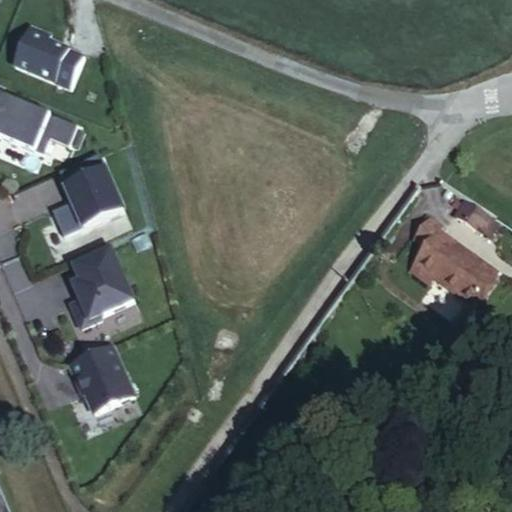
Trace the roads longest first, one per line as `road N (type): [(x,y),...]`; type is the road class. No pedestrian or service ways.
road 1 (track): [(169,511),(471,101)]
road 2 (residential): [(123,0),(331,85),(431,101),(511,96)]
